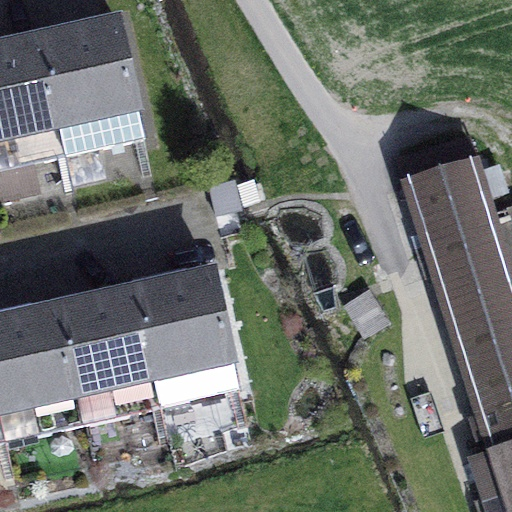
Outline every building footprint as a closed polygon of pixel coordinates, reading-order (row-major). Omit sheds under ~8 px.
[(145,142),(118,25),(40,42),(66,160),(145,142)] [(0,174),(66,160),(40,42),(0,51),(0,174)] [(511,285),(468,141),(403,162),(480,419),(511,408),(511,285)] [(511,208),(502,211),(511,247),(511,208)] [(240,393),(214,276),(135,294),(161,411),(240,393)] [(84,428),(161,411),(135,294),(58,311),(84,428)] [(347,310),(365,339),(385,327),(367,297),(347,310)] [(0,417),(6,446),(84,428),(58,311),(0,323),(0,417)] [(510,511),(511,511),(511,408),(480,419),(493,457),(473,463),(486,502),(506,496),(510,511)] [(479,511),(510,511),(506,496),(486,502),(477,505),(479,511)]
